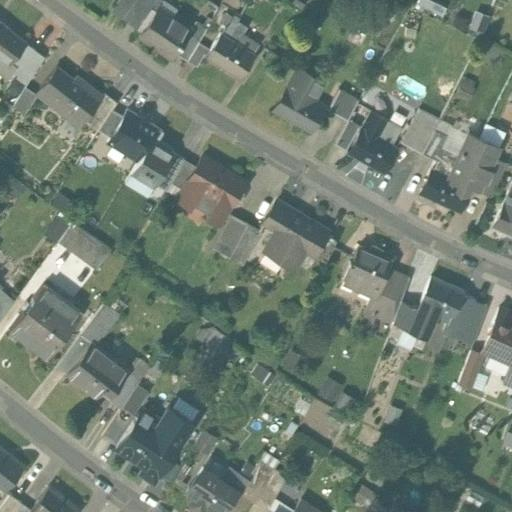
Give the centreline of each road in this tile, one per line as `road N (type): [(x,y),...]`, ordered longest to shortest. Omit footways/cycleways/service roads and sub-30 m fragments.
road 1 (residential): [(44,0),(207,113),(395,221),(511,276)]
road 2 (residential): [(0,396),(153,511)]
